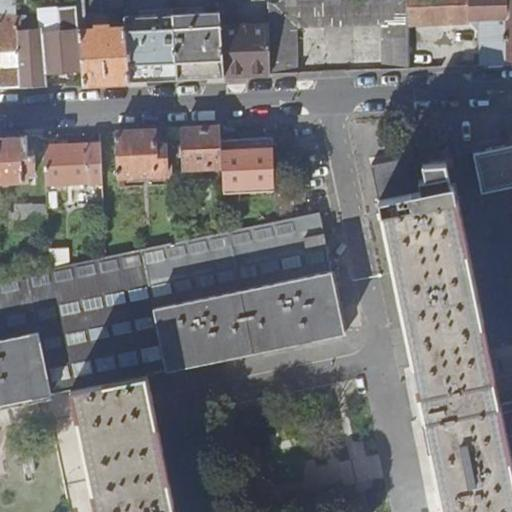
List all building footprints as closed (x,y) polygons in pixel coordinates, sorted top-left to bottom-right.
[(109,0),(110,9),(123,9),(121,0),(109,0)] [(269,69),(269,76),(296,74),(295,28),(380,25),(381,71),(408,70),(407,25),(469,23),(469,21),(480,20),(481,67),(511,64),(511,0),(266,0),(268,24),(269,69)] [(220,23),(220,27),(237,26),(236,2),(218,3),(219,13),(220,23)] [(15,16),(18,87),(45,86),(45,73),(81,71),(76,14),(75,7),(57,8),(59,33),(40,34),(40,31),(23,31),(22,16),(15,16)] [(171,10),(176,74),(223,72),(223,70),(220,27),(220,23),(219,13),(204,13),(204,9),(171,10)] [(124,29),(129,76),(176,74),(171,10),(138,12),(139,17),(123,17),(124,29)] [(81,71),(82,84),(129,82),(129,76),(124,29),(106,29),(106,26),(95,26),(95,29),(84,30),(83,14),(76,14),(81,71)] [(0,88),(18,87),(15,16),(14,15),(2,16),(2,25),(0,24),(0,88)] [(223,72),(224,78),(248,77),(248,70),(269,69),(268,24),(237,26),(220,27),(223,70),(223,72)] [(220,138),(220,128),(182,129),(183,146),(184,157),(184,169),(222,168),(220,138)] [(115,132),(117,178),(166,176),(165,146),(160,146),(155,146),(154,131),(115,132)] [(27,136),(0,137),(0,183),(23,183),(23,180),(28,181),(28,187),(36,186),(35,157),(31,157),(28,157),(27,136)] [(241,137),(220,138),(222,168),(223,189),(244,188),(241,137)] [(64,145),(43,146),(44,186),(102,183),(100,143),(64,145)] [(511,146),(473,155),(478,181),(481,195),(483,195),(511,188),(511,146)] [(421,160),(426,185),(454,180),(449,154),(421,160)] [(511,511),(511,464),(485,338),(454,186),(377,201),(406,343),(441,511),(511,511)] [(16,230),(46,229),(45,205),(15,207),(16,230)] [(0,405),(70,391),(147,375),(344,334),(319,213),(285,221),(274,223),(225,233),(175,244),(120,256),(106,259),(48,271),(0,281),(0,405)] [(95,511),(174,511),(150,392),(147,375),(70,391),(73,405),(95,511)]
